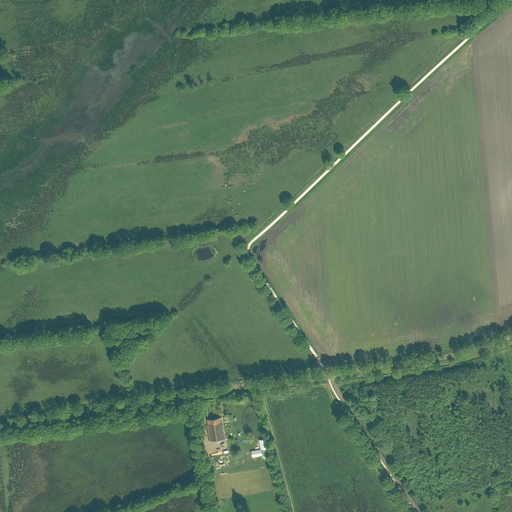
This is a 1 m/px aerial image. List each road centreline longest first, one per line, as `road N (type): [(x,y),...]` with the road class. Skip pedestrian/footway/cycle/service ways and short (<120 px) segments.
road 1 (unclassified): [(0,427),(445,357),(511,336)]
road 2 (track): [(417,511),(327,374)]
